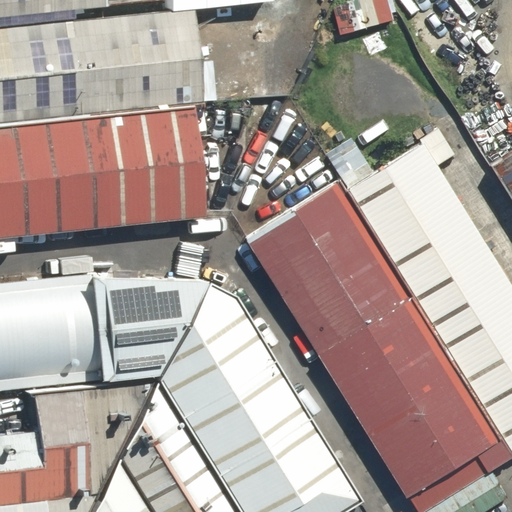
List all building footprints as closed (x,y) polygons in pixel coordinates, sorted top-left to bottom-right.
[(0,0),(0,15),(139,0),(0,0)] [(378,0),(359,0),(326,9),(333,37),(385,24),(378,0)] [(0,123),(182,104),(192,103),(181,5),(0,25),(0,123)] [(332,79),(312,84),(321,124),(341,119),(332,79)] [(0,235),(194,215),(182,104),(0,123),(0,235)] [(342,189),(508,453),(511,451),(511,288),(419,141),(342,189)] [(511,153),(489,168),(511,205),(511,153)] [(414,511),(508,453),(342,189),(336,180),(242,239),(414,511)] [(144,375),(191,279),(72,280),(0,286),(0,390),(22,388),(144,375)] [(144,375),(230,511),(318,511),(340,495),(220,296),(191,279),(144,375)] [(0,504),(87,495),(105,460),(144,375),(22,388),(24,431),(0,433),(0,504)] [(230,511),(144,375),(105,460),(137,511),(230,511)] [(137,511),(105,460),(87,495),(78,511),(137,511)] [(78,511),(87,495),(0,504),(0,511),(78,511)]
